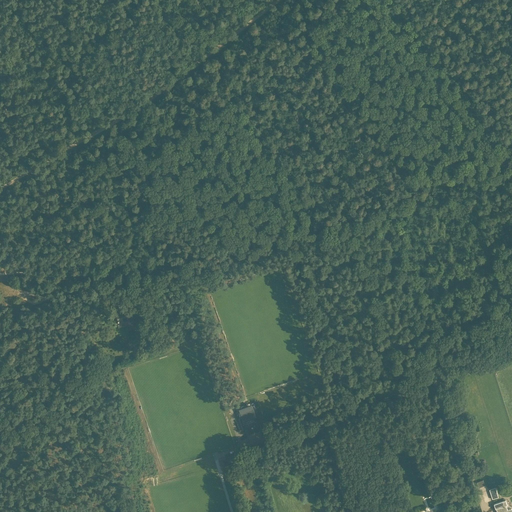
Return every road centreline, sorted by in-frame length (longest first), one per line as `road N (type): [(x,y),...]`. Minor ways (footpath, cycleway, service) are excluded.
road 1 (track): [(511,163),(208,269),(125,277),(81,293)]
road 2 (track): [(278,0),(139,107),(0,189)]
road 3 (track): [(440,381),(280,434),(232,459),(235,476)]
